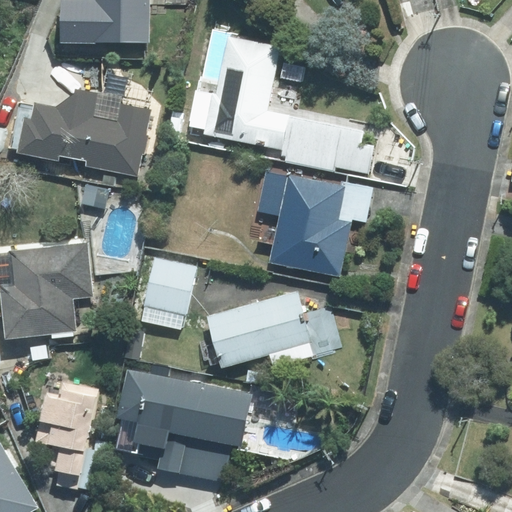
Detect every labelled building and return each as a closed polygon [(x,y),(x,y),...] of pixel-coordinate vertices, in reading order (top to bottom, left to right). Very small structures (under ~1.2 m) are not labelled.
[(147,0),(91,0),(91,6),(64,6),(64,50),(147,50),(147,0)] [(369,178),(370,173),(374,150),(357,147),(360,132),(267,114),(279,48),(224,38),(212,98),(196,95),(189,134),(271,150),(269,164),(333,177),(334,171),(369,178)] [(95,120),(95,101),(71,97),(52,110),(13,105),(5,160),(139,180),(150,109),(116,104),(114,124),(95,120)] [(348,228),(364,230),(370,191),(260,176),(255,215),(273,217),(267,267),(341,278),(348,228)] [(0,253),(0,345),(74,336),(70,303),(90,301),(83,243),(0,253)] [(198,267),(152,258),(141,310),(188,319),(198,267)] [(203,321),(219,376),(268,361),(271,370),(295,363),(292,354),(310,348),(294,294),(203,321)] [(132,454),(160,459),(164,439),(240,453),(250,396),(122,372),(115,406),(140,410),(132,454)] [(40,397),(37,446),(43,452),(53,453),(51,481),(65,482),(77,483),(92,404),(95,404),(96,387),(60,385),(59,398),(40,397)] [(36,511),(0,454),(0,511),(36,511)]
